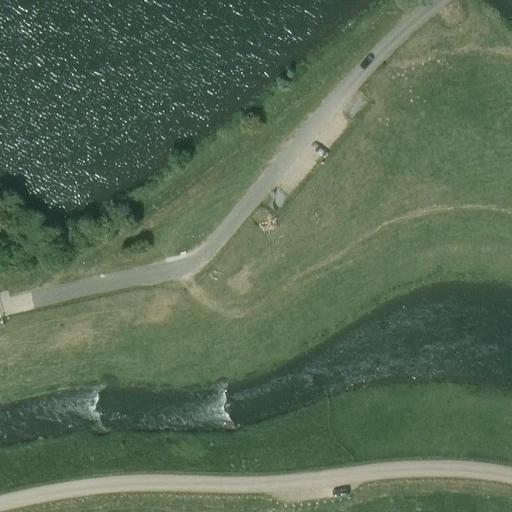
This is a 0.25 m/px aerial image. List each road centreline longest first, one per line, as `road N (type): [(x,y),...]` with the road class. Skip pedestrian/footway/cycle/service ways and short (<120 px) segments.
road 1 (unclassified): [(441,0),(348,87),(200,259),(0,309)]
road 2 (unclassified): [(511,479),(418,471),(271,486),(148,484),(0,505)]
